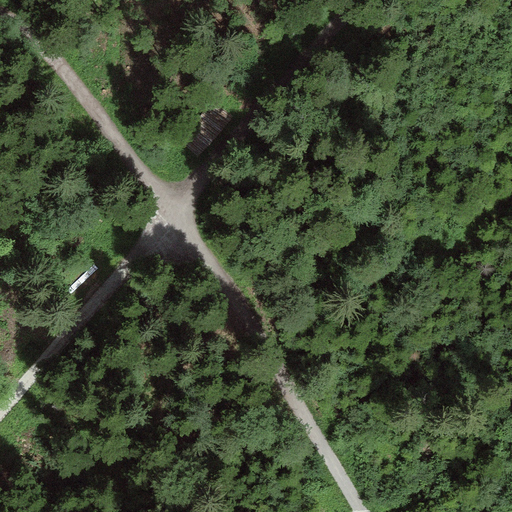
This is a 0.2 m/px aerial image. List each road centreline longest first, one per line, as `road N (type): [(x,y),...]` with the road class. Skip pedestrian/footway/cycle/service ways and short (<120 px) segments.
road 1 (track): [(355,511),(178,223)]
road 2 (track): [(178,223),(363,0)]
road 3 (track): [(0,19),(103,114),(178,223)]
road 4 (track): [(178,223),(0,415)]
